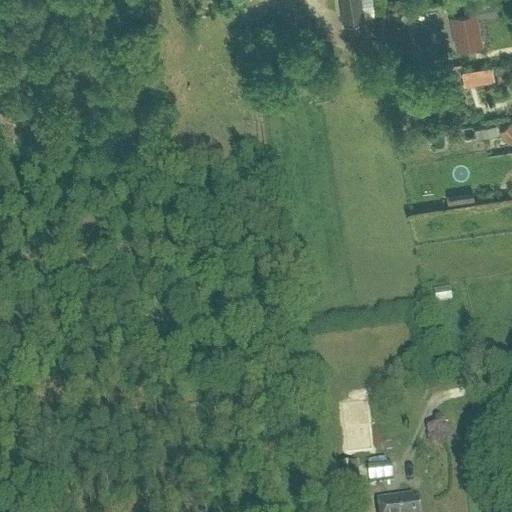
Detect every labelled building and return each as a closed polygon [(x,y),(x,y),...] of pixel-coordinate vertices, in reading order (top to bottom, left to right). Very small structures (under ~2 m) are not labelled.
[(339,0),(343,24),(353,22),(363,20),(359,0),(339,0)] [(493,14),(500,13),(497,0),(482,0),(483,4),(485,16),(493,14)] [(456,49),(483,44),(476,10),(449,15),(456,49)] [(464,85),(494,80),(492,66),(462,70),(464,85)] [(419,110),(442,106),(440,92),(416,95),(419,110)] [(509,144),(511,142),(511,123),(511,122),(498,131),(509,144)] [(491,126),(474,129),(476,137),(493,134),(491,126)] [(341,405),(347,453),(371,450),(365,402),(341,405)] [(377,465),(378,476),(398,473),(397,463),(377,465)] [(339,492),(360,490),(357,466),(337,469),(339,492)] [(414,504),(413,497),(377,502),(378,511),(419,511),(418,504),(414,504)]
